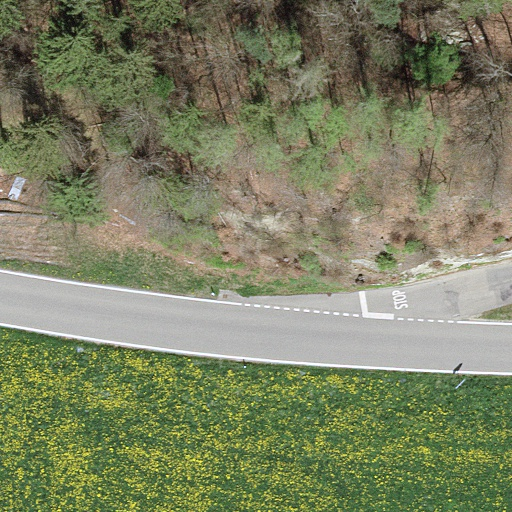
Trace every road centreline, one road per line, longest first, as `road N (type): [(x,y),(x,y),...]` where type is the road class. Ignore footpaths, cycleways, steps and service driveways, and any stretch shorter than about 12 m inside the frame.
road 1 (tertiary): [(0,297),(381,344)]
road 2 (unclassified): [(381,344),(416,315),(511,279)]
road 3 (tertiary): [(381,344),(511,347)]
